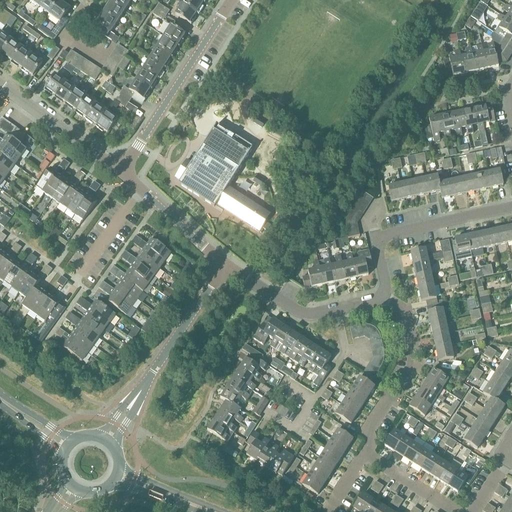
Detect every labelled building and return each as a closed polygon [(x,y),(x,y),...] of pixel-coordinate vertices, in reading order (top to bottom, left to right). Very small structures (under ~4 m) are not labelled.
[(49,15),(59,2),(56,0),(44,0),(39,8),(49,15)] [(124,12),(131,2),(128,0),(111,0),(110,3),(124,12)] [(201,7),(203,3),(199,0),(184,0),(182,4),(196,13),(201,7)] [(59,2),(49,15),(60,23),(70,10),(59,2)] [(117,23),(124,12),(110,3),(103,13),(117,23)] [(189,24),(196,13),(182,4),(175,15),(189,24)] [(9,5),(7,8),(13,13),(15,9),(9,5)] [(155,10),(166,17),(169,12),(158,5),(155,10)] [(511,10),(505,6),(502,11),(508,15),(505,19),(511,24),(511,10)] [(239,8),(236,15),(242,18),(245,11),(239,8)] [(164,21),(166,17),(155,10),(153,14),(164,21)] [(110,34),(117,23),(103,13),(100,17),(95,25),(104,30),(101,35),(110,41),(113,36),(110,34)] [(7,14),(0,23),(5,27),(12,17),(7,14)] [(511,24),(505,19),(499,16),(496,21),(502,24),(498,30),(506,34),(502,39),(505,41),(511,45),(511,24)] [(30,19),(27,23),(33,28),(36,24),(30,19)] [(469,19),(465,26),(466,27),(470,30),(475,23),(470,19),(469,19)] [(51,33),(41,26),(38,31),(48,38),(51,33)] [(163,37),(177,46),(181,40),(184,35),(170,26),(163,37)] [(53,42),(60,32),(55,28),(51,33),(48,38),(53,42)] [(138,36),(142,39),(146,33),(142,30),(138,36)] [(0,54),(1,55),(11,40),(0,33),(0,32),(0,54)] [(32,32),(30,35),(38,40),(40,37),(32,32)] [(456,35),(457,42),(466,40),(464,33),(456,35)] [(175,50),(177,46),(163,37),(156,48),(170,57),(175,50)] [(11,62),(21,48),(11,40),(1,55),(11,62)] [(511,45),(505,41),(502,46),(509,51),(511,46),(511,45)] [(498,51),(495,56),(492,44),(487,45),(488,52),(482,53),(485,64),(486,69),(497,67),(496,62),(503,60),(506,56),(498,51)] [(114,50),(125,57),(128,52),(117,45),(114,50)] [(482,53),(481,46),(476,48),(477,54),(471,55),(474,69),(475,72),(486,69),(485,64),(482,53)] [(502,46),(498,51),(506,56),(509,51),(502,46)] [(21,69),(31,55),(21,48),(11,62),(21,69)] [(52,61),(59,51),(54,48),(47,57),(52,61)] [(164,68),(170,57),(156,48),(149,58),(164,68)] [(215,60),(219,51),(213,48),(208,57),(215,60)] [(471,55),(470,49),(465,50),(466,56),(460,58),(463,73),(463,74),(475,72),(474,69),(471,55)] [(121,62),(125,57),(114,50),(111,55),(121,62)] [(69,65),(76,54),(71,51),(64,62),(69,65)] [(460,58),(459,51),(453,52),(454,59),(448,60),(448,61),(444,62),(447,76),(452,75),(452,77),(463,74),(463,73),(460,58)] [(63,61),(67,55),(63,52),(59,59),(63,61)] [(74,68),(81,58),(76,54),(69,65),(74,68)] [(31,55),(21,69),(32,77),(42,63),(31,55)] [(118,67),(121,62),(111,55),(107,61),(118,67)] [(79,72),(86,61),(81,58),(74,68),(79,72)] [(161,71),(164,68),(149,58),(142,69),(157,78),(161,71)] [(84,75),(91,64),(86,61),(79,72),(84,75)] [(115,72),(118,67),(107,61),(104,66),(115,72)] [(89,78),(96,67),(91,64),(84,75),(89,78)] [(112,77),(115,72),(104,66),(101,71),(112,77)] [(94,81),(101,71),(96,67),(89,78),(94,81)] [(150,89),(157,78),(142,69),(135,80),(150,89)] [(55,97),(65,83),(54,75),(44,89),(55,97)] [(143,101),(150,89),(135,80),(128,91),(123,88),(120,93),(132,100),(135,95),(143,101)] [(65,104),(75,90),(65,83),(55,97),(65,104)] [(75,112),(85,97),(75,90),(65,104),(75,112)] [(129,105),(132,100),(120,93),(117,98),(129,105)] [(85,119),(96,105),(85,97),(75,112),(85,119)] [(126,109),(129,105),(117,98),(114,102),(107,113),(106,112),(96,126),(103,131),(107,134),(117,120),(112,117),(120,106),(126,109)] [(96,126),(106,112),(96,105),(85,119),(96,126)] [(477,126),(480,139),(486,137),(483,125),(495,122),(491,106),(473,110),(477,125),(477,126)] [(462,112),(466,128),(466,129),(468,135),(473,134),(472,127),(477,126),(477,125),(473,110),(462,112)] [(461,130),(466,129),(466,128),(462,112),(451,114),(455,130),(455,131),(456,138),(462,137),(461,130)] [(443,133),(444,133),(445,140),(451,139),(450,132),(455,131),(455,130),(451,114),(440,117),(443,133)] [(257,117),(253,123),(262,129),(265,123),(257,117)] [(440,117),(428,120),(431,136),(432,136),(434,143),(440,142),(439,135),(443,133),(440,117)] [(12,126),(7,122),(0,132),(5,136),(12,126)] [(187,161),(176,178),(180,181),(178,185),(214,209),(217,205),(245,223),(245,224),(259,233),(271,215),(228,187),(253,148),(217,125),(191,164),(187,161)] [(17,130),(12,126),(5,136),(10,140),(17,130)] [(22,133),(17,130),(10,140),(15,143),(22,133)] [(27,137),(22,133),(15,143),(20,147),(27,137)] [(0,143),(20,158),(25,151),(20,147),(15,143),(10,140),(5,136),(2,141),(0,139),(0,143)] [(32,140),(27,137),(20,147),(25,151),(32,140)] [(0,143),(0,155),(14,166),(20,158),(0,143)] [(0,166),(9,173),(14,166),(0,155),(0,166)] [(416,156),(408,157),(410,167),(418,165),(416,156)] [(44,194),(67,162),(64,160),(55,172),(50,168),(35,188),(44,194)] [(51,200),(66,180),(62,176),(70,165),(67,162),(44,194),(51,200)] [(0,166),(0,178),(4,181),(9,173),(0,166)] [(488,174),(491,189),(502,186),(499,171),(488,174)] [(80,182),(83,178),(76,174),(70,183),(66,180),(51,200),(59,205),(77,179),(80,182)] [(479,191),(491,189),(488,174),(476,176),(479,191)] [(467,194),(479,191),(476,176),(464,179),(467,194)] [(256,177),(253,182),(260,187),(263,182),(256,177)] [(439,192),(439,184),(437,177),(426,179),(429,194),(439,192)] [(76,187),(80,182),(77,179),(59,205),(67,211),(81,191),(76,187)] [(417,197),(429,194),(426,179),(413,182),(417,197)] [(455,196),(467,194),(464,179),(452,182),(455,196)] [(405,199),(417,197),(413,182),(402,185),(405,199)] [(441,199),(455,196),(452,182),(439,184),(439,192),(441,199)] [(96,193),(98,190),(92,185),(86,194),(81,191),(67,211),(75,216),(93,191),(96,193)] [(391,202),(405,199),(402,185),(388,187),(391,202)] [(92,198),(96,193),(93,191),(75,216),(82,222),(97,201),(92,198)] [(359,197),(370,204),(373,199),(362,192),(359,197)] [(366,209),(370,204),(359,197),(356,203),(366,209)] [(363,214),(366,209),(356,203),(353,208),(363,214)] [(21,205),(16,211),(20,214),(25,208),(21,205)] [(360,219),(363,214),(353,208),(350,213),(360,219)] [(357,224),(360,219),(350,213),(347,216),(346,218),(346,220),(346,222),(357,224)] [(358,229),(357,224),(346,222),(345,224),(345,225),(345,228),(346,232),(358,229)] [(266,223),(262,229),(267,232),(271,226),(266,223)] [(346,232),(347,238),(359,236),(358,229),(346,232)] [(495,246),(508,244),(505,229),(492,232),(495,246)] [(220,236),(232,244),(236,237),(224,230),(220,236)] [(483,249),(495,246),(492,232),(480,234),(483,249)] [(472,251),(483,249),(480,234),(468,237),(472,251)] [(468,237),(454,240),(456,247),(453,247),(456,262),(472,258),(470,252),(472,251),(468,237)] [(140,244),(142,241),(139,239),(135,245),(143,250),(139,255),(160,270),(165,262),(140,244)] [(140,244),(165,262),(171,254),(150,240),(147,245),(142,241),(140,244)] [(444,259),(452,257),(448,241),(440,242),(444,259)] [(412,265),(428,262),(425,250),(410,253),(412,265)] [(354,267),(357,278),(368,276),(366,269),(372,268),(368,251),(357,254),(358,260),(353,262),(354,267)] [(0,271),(10,257),(3,252),(0,256),(0,271)] [(129,259),(131,256),(128,254),(123,260),(131,266),(128,270),(148,285),(154,277),(129,259)] [(154,277),(160,270),(139,255),(136,260),(131,256),(129,259),(154,277)] [(354,267),(353,262),(351,255),(345,256),(347,263),(341,264),(343,269),(345,281),(357,278),(354,267)] [(0,280),(3,283),(18,263),(10,257),(0,271),(0,280)] [(343,269),(341,264),(340,257),(334,259),(336,265),(330,267),(331,272),(334,283),(345,281),(343,269)] [(324,261),(318,263),(319,269),(320,276),(323,286),(334,283),(331,272),(330,267),(329,260),(324,261)] [(415,277),(430,274),(428,262),(412,265),(415,277)] [(11,289),(26,268),(18,263),(3,283),(11,289)] [(319,269),(318,263),(312,264),(314,271),(308,272),(309,277),(302,278),(305,290),(311,288),(323,286),(320,276),(319,269)] [(18,294),(33,274),(26,268),(11,289),(18,294)] [(118,275),(120,271),(117,269),(113,275),(120,281),(117,286),(137,300),(143,293),(118,275)] [(143,293),(148,285),(128,270),(125,275),(120,271),(118,275),(143,293)] [(94,284),(100,275),(93,272),(88,281),(94,284)] [(26,300),(36,286),(41,279),(33,274),(18,294),(26,300)] [(418,290),(433,287),(430,274),(415,277),(418,290)] [(182,284),(186,279),(181,276),(178,281),(182,284)] [(175,281),(170,289),(176,293),(181,285),(175,281)] [(448,283),(438,286),(439,290),(458,285),(457,281),(448,283)] [(30,311),(44,291),(36,286),(26,300),(22,306),(30,311)] [(132,308),(137,300),(117,286),(112,293),(132,308)] [(433,287),(418,290),(421,302),(436,299),(433,287)] [(37,317),(52,297),(44,291),(30,311),(37,317)] [(126,316),(132,308),(112,293),(106,302),(126,316)] [(52,297),(37,317),(45,322),(48,318),(58,304),(59,303),(52,297)] [(84,306),(86,303),(83,301),(78,307),(82,309),(87,313),(84,317),(104,331),(109,324),(89,310),(86,307),(84,306)] [(89,310),(109,324),(115,316),(95,301),(91,307),(86,303),(84,306),(86,307),(89,310)] [(65,310),(58,304),(48,318),(55,323),(65,310)] [(430,327),(445,323),(442,310),(427,313),(430,327)] [(273,341),(282,326),(267,316),(254,337),(264,343),(268,338),(273,341)] [(98,339),(104,331),(84,317),(80,322),(75,318),(73,321),(75,323),(78,325),(98,339)] [(432,337),(448,334),(445,323),(430,327),(432,337)] [(76,328),(73,332),(93,346),(98,339),(78,325),(77,327),(76,328)] [(283,347),(292,332),(288,330),(289,328),(284,325),(283,327),(282,326),(273,341),(269,346),(274,349),(278,344),(282,347),(283,347)] [(366,327),(357,328),(359,340),(365,339),(366,327)] [(369,327),(366,327),(365,339),(370,342),(378,333),(377,331),(375,329),(373,328),(369,327)] [(357,328),(350,329),(353,341),(359,340),(357,328)] [(65,334),(63,336),(68,340),(88,354),(93,346),(73,332),(69,337),(65,334)] [(293,353),(302,339),(292,332),(283,347),(282,347),(279,352),(284,356),(287,350),(292,353),(293,353)] [(380,336),(378,333),(370,342),(370,345),(381,343),(381,339),(380,336)] [(435,350),(451,347),(448,334),(432,337),(435,350)] [(302,359),(311,345),(302,339),(293,353),(292,353),(289,358),(293,362),(297,356),(302,359)] [(65,344),(62,348),(82,362),(88,354),(68,340),(65,344)] [(383,350),(381,343),(370,345),(372,352),(383,350)] [(312,365),(321,351),(311,345),(302,359),(298,365),(303,368),(307,362),(311,365),(312,365)] [(485,351),(493,356),(496,352),(488,346),(485,351)] [(451,347),(435,350),(438,362),(453,359),(451,347)] [(383,350),(372,352),(373,359),(384,360),(384,356),(384,353),(383,350)] [(312,365),(311,365),(308,371),(312,374),(316,368),(322,371),(318,377),(323,380),(331,369),(326,365),(331,357),(321,351),(312,365)] [(491,359),(493,356),(485,351),(483,354),(491,359)] [(263,356),(256,352),(252,357),(260,361),(262,358),(263,356)] [(503,362),(511,367),(511,353),(509,352),(503,362)] [(254,378),(253,379),(259,382),(262,377),(256,374),(260,369),(266,373),(270,368),(266,365),(260,362),(257,367),(245,359),(239,369),(254,378)] [(384,362),(384,360),(373,359),(371,363),(381,369),(382,368),(382,367),(383,365),(384,362)] [(509,381),(511,376),(511,367),(503,362),(496,373),(509,381)] [(377,375),(381,369),(371,363),(367,369),(377,375)] [(287,376),(291,370),(286,366),(282,372),(287,376)] [(437,368),(435,371),(433,371),(427,380),(443,389),(447,382),(449,383),(455,375),(445,373),(446,370),(437,368)] [(250,383),(253,379),(254,378),(239,369),(233,379),(247,388),(253,392),(256,387),(250,383)] [(373,381),(377,375),(367,369),(364,375),(373,381)] [(481,377),(483,374),(474,369),(472,372),(481,377)] [(334,375),(341,380),(344,376),(337,371),(334,375)] [(479,381),(481,377),(472,372),(470,375),(479,381)] [(503,391),(509,381),(496,373),(490,383),(503,391)] [(339,384),(341,380),(334,375),(332,379),(339,384)] [(353,387),(368,397),(374,388),(359,378),(353,387)] [(247,388),(233,379),(227,388),(241,398),(246,402),(250,397),(253,392),(247,388)] [(427,380),(421,389),(437,399),(436,399),(441,402),(443,398),(439,396),(443,389),(427,380)] [(496,402),(503,391),(490,383),(482,394),(491,400),(496,402)] [(462,384),(459,389),(466,393),(469,388),(462,384)] [(363,406),(368,397),(353,387),(347,395),(363,406)] [(238,403),(241,398),(227,388),(220,399),(225,402),(226,402),(240,410),(240,411),(243,406),(238,403)] [(436,399),(437,399),(421,389),(416,398),(431,408),(436,399)] [(323,394),(330,398),(332,394),(325,390),(323,394)] [(461,400),(464,395),(458,391),(455,395),(461,400)] [(264,399),(268,402),(273,395),(268,392),(264,399)] [(327,402),(330,398),(323,394),(320,398),(327,402)] [(356,415),(363,406),(347,395),(341,405),(356,415)] [(475,403),(477,400),(469,395),(466,398),(475,403)] [(425,417),(431,408),(416,398),(409,408),(425,417)] [(473,406),(475,403),(466,398),(464,401),(473,406)] [(268,402),(264,399),(258,409),(262,412),(268,402)] [(504,407),(496,402),(491,400),(485,410),(498,418),(504,407)] [(237,416),(240,411),(240,410),(226,402),(225,402),(220,411),(234,420),(234,421),(239,424),(243,420),(237,416)] [(350,425),(356,415),(341,405),(335,415),(350,425)] [(491,428),(498,418),(485,410),(478,420),(491,428)] [(231,425),(234,421),(234,420),(220,411),(214,420),(228,430),(234,434),(237,429),(231,425)] [(455,416),(453,419),(461,424),(463,421),(455,416)] [(463,426),(462,424),(461,424),(453,419),(453,418),(444,431),(448,434),(454,426),(461,430),(463,426)] [(225,435),(228,430),(214,420),(207,431),(221,440),(222,440),(227,443),(231,439),(225,435)] [(414,429),(418,423),(414,420),(410,427),(414,429)] [(484,438),(491,428),(478,420),(471,430),(484,438)] [(317,430),(321,424),(317,421),(313,428),(317,430)] [(441,432),(444,427),(437,423),(434,427),(441,432)] [(312,437),(317,430),(313,428),(308,435),(312,437)] [(248,438),(252,432),(249,430),(247,430),(244,436),(248,438)] [(331,439),(347,450),(353,440),(337,430),(331,439)] [(477,449),(484,438),(471,430),(464,441),(477,449)] [(393,452),(403,437),(394,431),(384,446),(393,452)] [(265,448),(266,448),(269,443),(264,440),(261,445),(255,441),(259,436),(253,433),(246,444),(251,448),(246,456),(256,462),(265,448)] [(409,441),(403,437),(393,452),(402,458),(412,443),(414,439),(411,437),(409,441)] [(341,459),(347,450),(331,439),(326,449),(341,459)] [(312,444),(308,441),(303,448),(307,451),(312,444)] [(416,457),(421,449),(416,445),(412,443),(402,458),(411,464),(416,457)] [(274,454),(275,454),(278,449),(274,446),(270,451),(266,448),(265,448),(256,462),(265,468),(274,454)] [(308,451),(307,451),(303,448),(299,455),(304,458),(308,451)] [(335,468),(341,459),(326,449),(320,458),(335,468)] [(420,470),(430,455),(421,449),(416,457),(411,464),(416,467),(420,470)] [(276,474),(282,477),(294,458),(284,452),(280,457),(275,454),(274,454),(265,468),(276,475),(276,474)] [(430,476),(439,460),(430,455),(420,470),(430,476)] [(314,467),(329,477),(335,468),(320,458),(316,463),(313,461),(311,465),(314,467)] [(301,463),(296,459),(292,465),(297,469),(301,463)] [(478,463),(476,467),(479,469),(482,466),(484,467),(487,463),(480,459),(478,463)] [(439,481),(448,466),(439,460),(430,476),(439,481)] [(293,475),(297,469),(292,465),(288,472),(293,475)] [(323,486),(329,477),(314,467),(311,465),(308,469),(311,471),(308,476),(323,486)] [(448,487),(457,472),(448,466),(439,481),(448,487)] [(457,472),(448,487),(457,493),(464,483),(468,486),(477,472),(468,466),(463,475),(462,475),(457,472)] [(317,495),(323,486),(308,476),(302,486),(317,495)] [(374,492),(379,485),(375,482),(371,490),(374,492)] [(380,486),(379,485),(374,492),(378,495),(383,487),(380,486)] [(496,490),(504,495),(506,492),(498,487),(496,490)] [(502,498),(504,495),(496,490),(494,493),(502,498)] [(363,511),(371,500),(363,494),(351,511),(363,511)] [(399,499),(395,506),(399,508),(403,501),(399,499)] [(363,511),(376,511),(380,506),(371,500),(363,511)]
